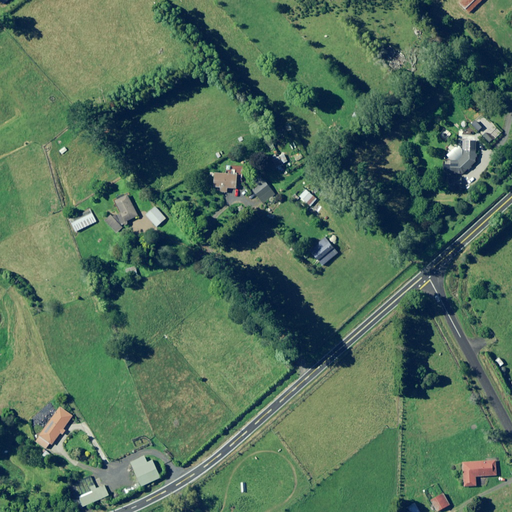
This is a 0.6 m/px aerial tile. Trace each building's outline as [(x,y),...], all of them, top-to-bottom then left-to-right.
[(481,0),(461,0),(459,3),(468,13),(481,0)] [(504,20),(498,12),(486,21),(498,37),(510,28),(504,20)] [(487,119),(476,130),(489,143),(500,132),(487,119)] [(476,149),(463,148),(462,156),(456,150),(451,156),(457,161),(450,161),(450,174),(465,174),(476,162),(476,149)] [(283,168),(282,165),(289,161),(285,154),(273,161),(277,167),(279,171),(283,168)] [(237,174),(215,173),(214,187),(221,188),(220,192),(227,192),(227,188),(236,189),(237,174)] [(462,190),(461,178),(449,179),(449,190),(462,190)] [(271,189),(265,181),(253,191),(263,203),(270,197),(267,193),(271,189)] [(313,196),(306,190),(300,197),(307,203),(313,196)] [(138,216),(128,194),(125,195),(125,194),(117,197),(118,200),(116,201),(122,214),(118,215),(122,223),(138,216)] [(166,219),(155,207),(146,215),(157,227),(166,219)] [(96,222),(90,210),(70,220),(76,232),(96,222)] [(123,227),(111,214),(105,220),(116,233),(123,227)] [(338,253),(325,238),(310,250),(323,265),(338,253)] [(505,364),(500,357),(494,362),(499,369),(505,364)] [(72,416),(60,407),(35,441),(46,449),(50,444),(52,445),(72,416)] [(147,463),(144,457),(131,463),(142,487),(161,478),(153,460),(147,463)] [(493,476),(493,461),(463,462),(464,487),(476,486),(476,477),(493,476)] [(109,496),(105,486),(79,497),(83,507),(109,496)] [(437,511),(450,505),(443,493),(430,501),(436,511),(437,511)]
